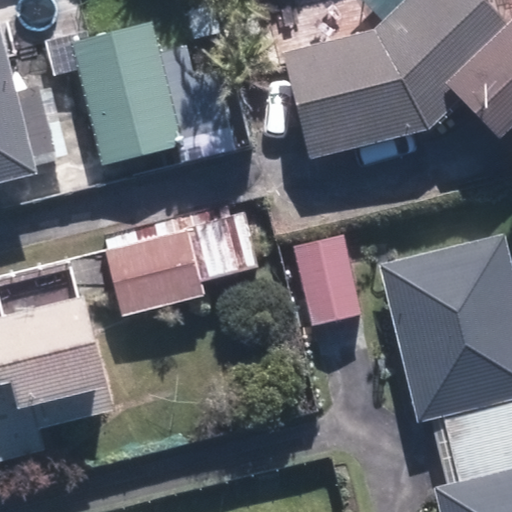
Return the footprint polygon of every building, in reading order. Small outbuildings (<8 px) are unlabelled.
[(473,0),(406,0),(370,35),(283,54),(309,166),(431,135),(457,109),(499,146),(511,135),(511,25),(503,33),(473,0)] [(153,27),(71,46),(102,171),(184,152),(153,27)] [(0,33),(0,193),(38,184),(0,33)] [(190,234),(107,255),(124,322),(207,301),(190,234)] [(344,239),(296,249),(312,327),(360,318),(344,239)] [(511,279),(502,239),(379,269),(418,426),(443,420),(511,403),(511,279)] [(0,469),(45,459),(39,437),(116,418),(88,305),(0,326),(0,469)] [(511,473),(511,403),(443,420),(459,487),(511,473)] [(511,511),(511,473),(459,487),(434,493),(438,511),(511,511)]
